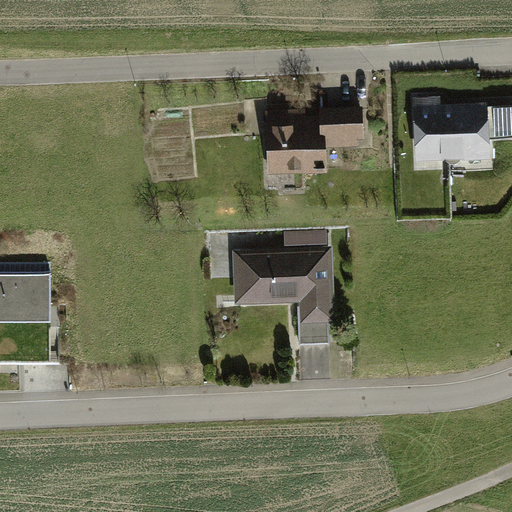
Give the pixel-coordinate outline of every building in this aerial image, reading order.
[(439,99),(416,100),(419,152),(488,149),(487,135),(511,133),(511,106),(439,109),(439,99)] [(303,110),(268,112),(271,164),(293,163),(293,171),(326,169),(325,140),(363,138),(362,108),(322,110),(322,124),(304,125),(303,110)] [(326,230),(286,232),(286,243),(327,241),(326,230)] [(326,251),(241,253),(243,299),(299,297),(300,343),(330,342),(326,251)] [(52,273),(0,273),(0,320),(53,320),(52,273)]
